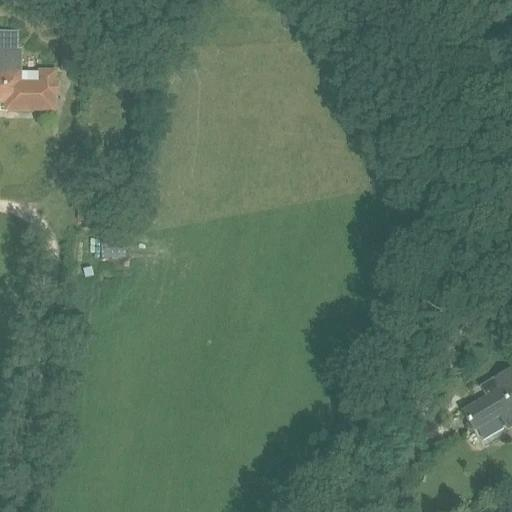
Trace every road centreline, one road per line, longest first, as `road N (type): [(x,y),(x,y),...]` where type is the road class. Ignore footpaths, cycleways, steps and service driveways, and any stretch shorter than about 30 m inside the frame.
road 1 (track): [(287,511),(432,187),(439,129),(433,76),(389,0)]
road 2 (track): [(381,511),(511,192)]
road 3 (track): [(23,511),(47,243),(36,218),(0,206)]
